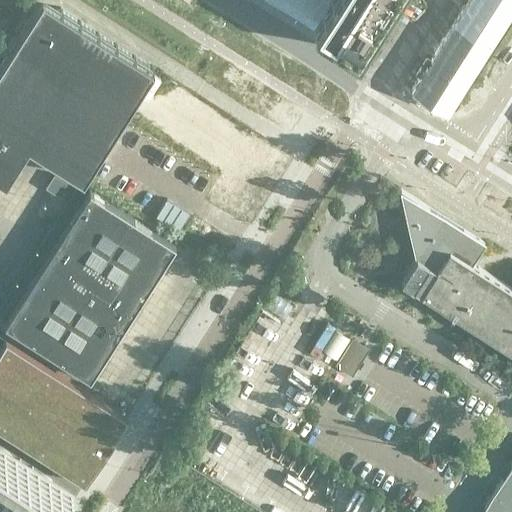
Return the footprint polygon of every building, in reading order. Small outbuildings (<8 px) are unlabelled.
[(82,178),(153,67),(60,8),(47,0),(39,0),(30,14),(0,62),(0,176),(5,180),(28,143),(82,178)] [(329,0),(313,27),(357,55),(372,30),(374,27),(391,0),(329,0)] [(446,112),(511,6),(511,0),(467,0),(411,89),(446,112)] [(511,462),(480,511),(511,511),(511,288),(471,263),(484,242),(400,189),(415,257),(400,281),(511,351),(511,462)] [(175,245),(89,190),(46,257),(89,284),(111,251),(154,278),(175,245)] [(132,312),(154,278),(111,251),(89,284),(132,312)] [(132,312),(89,284),(46,257),(4,324),(61,360),(72,342),(101,361),(132,312)] [(352,375),(370,346),(352,335),(335,364),(352,375)] [(127,417),(5,340),(0,348),(0,429),(84,483),(116,434),(127,417)] [(101,361),(72,342),(61,360),(90,379),(101,361)] [(0,511),(58,511),(64,504),(62,503),(59,501),(59,500),(59,496),(58,492),(56,488),(53,484),(51,481),(47,479),(43,477),(39,475),(35,474),(31,474),(30,475),(23,469),(19,467),(14,465),(14,463),(12,459),(9,456),(6,453),(3,450),(0,448),(0,511)]
